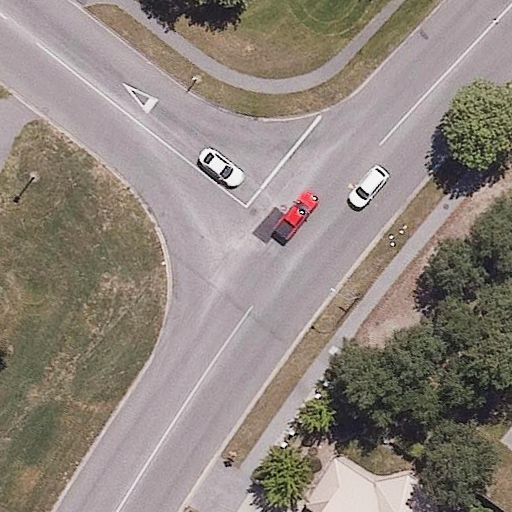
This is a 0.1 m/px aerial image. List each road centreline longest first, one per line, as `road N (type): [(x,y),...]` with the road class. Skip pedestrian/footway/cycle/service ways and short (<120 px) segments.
road 1 (residential): [(294,245),(0,13)]
road 2 (residential): [(294,245),(511,2)]
road 3 (residential): [(116,511),(294,245)]
